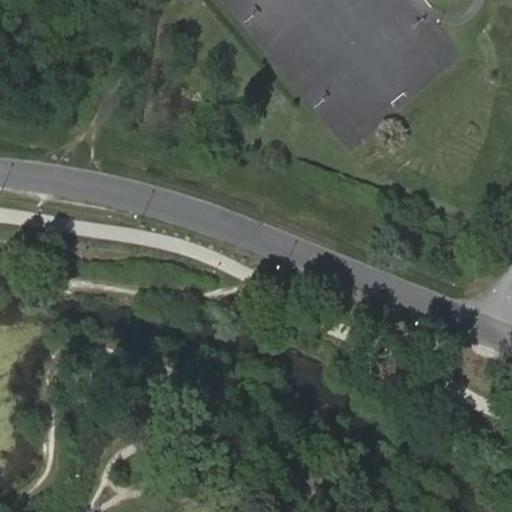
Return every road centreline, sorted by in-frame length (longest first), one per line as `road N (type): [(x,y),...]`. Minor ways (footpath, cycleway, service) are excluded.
road 1 (unknown): [(0,282),(174,298),(278,324),(466,419),(511,459)]
road 2 (unclassified): [(0,172),(205,216),(511,340)]
road 3 (unknown): [(202,432),(207,403),(163,367),(112,353),(72,360),(59,375),(54,474),(1,511)]
road 4 (unknown): [(83,511),(111,459),(139,444),(202,432),(251,464),(288,511)]
